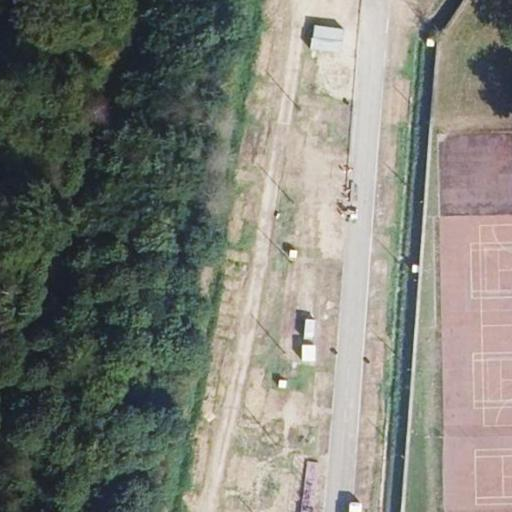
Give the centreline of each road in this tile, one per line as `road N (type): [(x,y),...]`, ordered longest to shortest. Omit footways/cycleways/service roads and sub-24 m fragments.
road 1 (tertiary): [(376,0),(337,511)]
road 2 (track): [(0,432),(141,0)]
